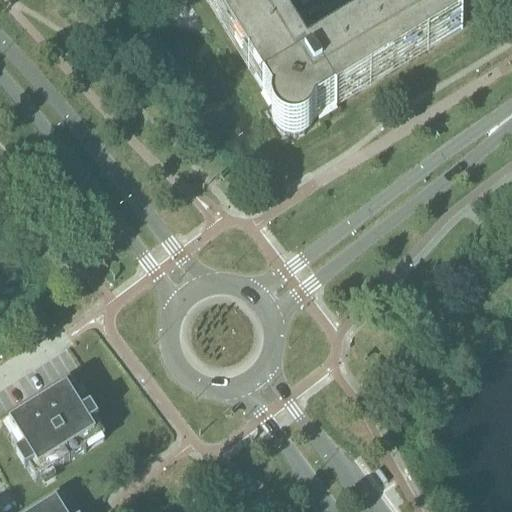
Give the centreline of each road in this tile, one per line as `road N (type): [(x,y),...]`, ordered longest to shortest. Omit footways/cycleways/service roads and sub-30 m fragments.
road 1 (primary): [(202,280),(0,44)]
road 2 (tertiary): [(271,302),(511,121)]
road 3 (primary): [(0,80),(170,304)]
road 4 (primary): [(369,511),(272,373)]
road 5 (primary): [(170,304),(160,339),(172,374),(201,396),(238,397)]
road 6 (primary): [(238,397),(328,511)]
